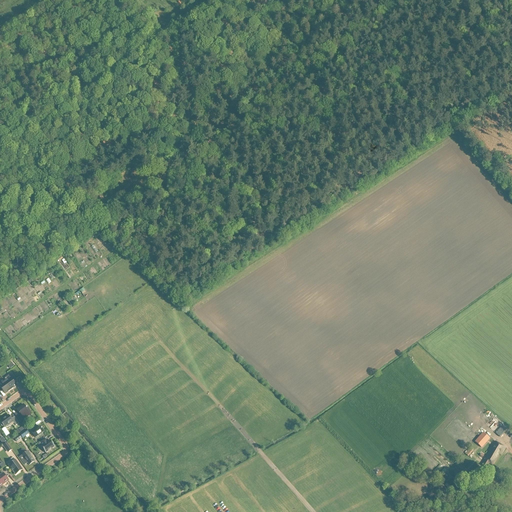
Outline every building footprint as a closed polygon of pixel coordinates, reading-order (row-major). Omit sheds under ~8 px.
[(16,381),(12,375),(10,377),(9,376),(7,377),(9,379),(5,382),(11,390),(17,387),(14,383),(16,381)] [(6,395),(11,390),(5,382),(2,385),(0,382),(0,391),(1,392),(3,391),(6,395)] [(26,409),(24,405),(17,410),(18,412),(15,414),(22,425),(27,421),(26,418),(31,414),(27,408),(26,409)] [(11,420),(9,416),(0,422),(1,423),(1,424),(1,425),(2,427),(3,427),(4,426),(5,428),(6,427),(7,427),(8,428),(9,426),(10,425),(9,425),(13,422),(16,426),(19,424),(15,417),(11,420)] [(507,430),(502,426),(495,434),(500,438),(507,430)] [(44,432),(40,427),(37,429),(32,432),(36,438),(44,432)] [(23,438),(26,436),(26,435),(29,433),(26,430),(20,434),(23,438)] [(483,434),(475,443),(482,449),(490,440),(483,434)] [(48,442),(46,439),(40,443),(42,446),(41,447),(46,454),(55,447),(50,441),(48,442)] [(501,456),(505,448),(495,442),(482,464),(483,465),(482,466),(486,469),(489,464),(493,466),(499,455),(501,456)] [(8,453),(9,453),(12,450),(7,443),(3,446),(8,453)] [(470,448),(465,454),(468,457),(473,451),(470,448)] [(28,452),(19,458),(25,466),(28,464),(29,466),(35,462),(30,456),(31,455),(28,452)] [(16,461),(14,458),(11,460),(13,463),(9,465),(16,475),(23,470),(16,460),(16,461)] [(0,486),(8,481),(6,478),(3,474),(0,476),(0,486)]
